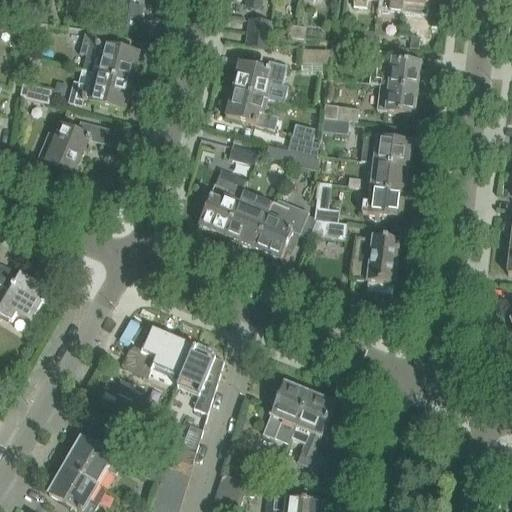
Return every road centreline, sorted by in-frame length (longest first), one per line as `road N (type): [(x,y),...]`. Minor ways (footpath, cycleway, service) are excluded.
road 1 (residential): [(431,386),(486,0)]
road 2 (residential): [(129,261),(162,178),(197,0)]
road 3 (residential): [(0,483),(129,261)]
road 4 (residential): [(195,511),(261,314)]
road 5 (residential): [(393,370),(261,314)]
road 6 (residential): [(261,314),(129,261)]
road 7 (residential): [(375,511),(393,370)]
road 8 (residential): [(129,261),(0,205)]
